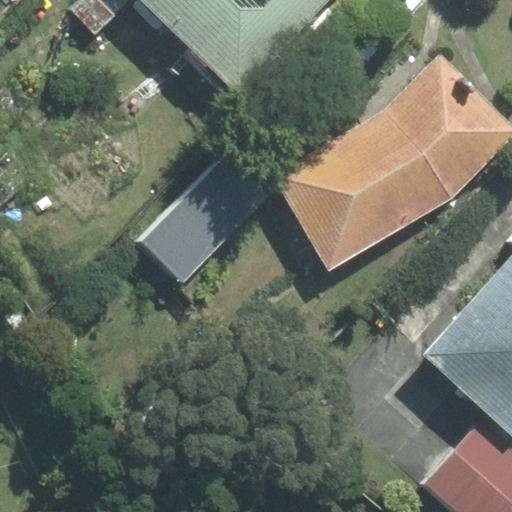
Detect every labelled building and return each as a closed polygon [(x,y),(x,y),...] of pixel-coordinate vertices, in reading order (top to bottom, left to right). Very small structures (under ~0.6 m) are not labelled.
[(153,0),(242,88),(330,0),(153,0)] [(393,96),(276,173),(332,266),(455,195),(511,131),(511,118),(440,48),(393,96)] [(233,149),(142,236),(182,278),(273,190),(233,149)] [(511,234),(511,251),(425,347),(511,425),(511,234),(511,235),(511,234)] [(511,446),(481,419),(427,479),(464,511),(508,511),(511,508),(511,446)]
